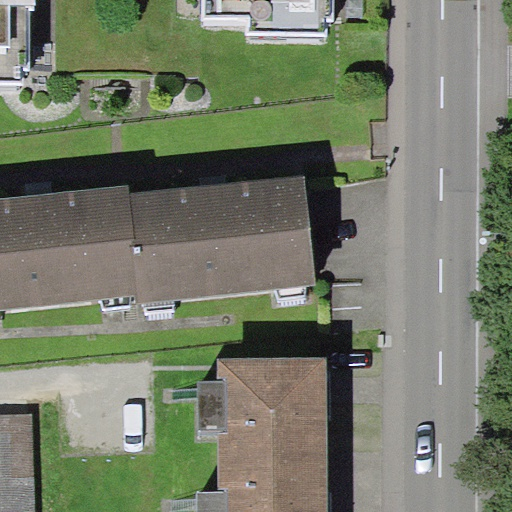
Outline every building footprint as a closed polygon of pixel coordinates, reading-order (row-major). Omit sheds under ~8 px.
[(0,0),(0,81),(25,81),(25,68),(31,68),(31,0),(0,0)] [(202,0),(202,18),(247,19),(246,34),(327,35),(328,17),(334,17),(334,0),(202,0)] [(305,174),(131,193),(136,243),(130,244),(136,295),(137,302),(316,283),(305,174)] [(136,243),(131,193),(130,184),(0,198),(0,309),(136,295),(130,244),(136,243)] [(328,511),(328,358),(219,359),(219,380),(200,380),(200,431),(220,431),(220,490),(198,490),(198,511),(328,511)] [(34,511),(32,414),(0,414),(0,511),(34,511)]
